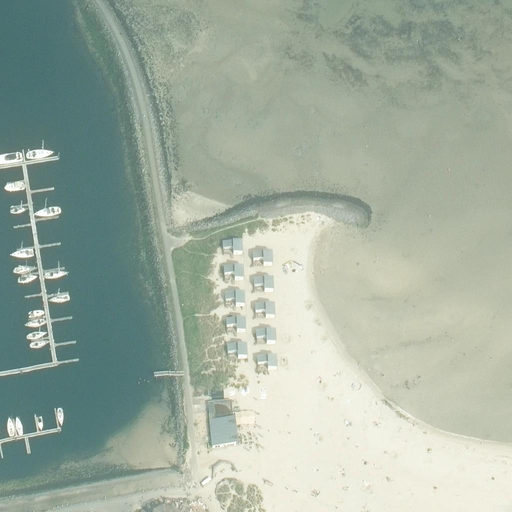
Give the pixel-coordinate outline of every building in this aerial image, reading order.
[(241,242),(222,243),(222,250),(232,250),(232,256),(242,255),(241,242)] [(271,254),(252,255),(252,262),(262,262),(262,268),(272,267),(271,254)] [(242,268),(223,269),(223,276),(233,276),(233,282),(243,281),(242,268)] [(272,280),(253,281),(253,288),(263,287),(263,294),(273,293),(272,280)] [(244,307),(244,294),(224,295),(225,302),(234,302),(235,308),(244,307)] [(274,306),(254,307),(255,314),(264,313),(265,319),(274,319),(274,306)] [(245,320),(225,321),(226,328),(235,328),(236,334),(245,333),(245,320)] [(275,332),(255,333),(256,340),(265,339),(266,345),(275,345),(275,332)] [(246,346),(227,347),(227,354),(237,354),(237,360),(246,359),(246,346)] [(276,358),(257,359),(257,366),(267,365),(267,371),(277,371),(276,358)] [(246,382),(237,382),(237,376),(224,376),(225,395),(246,395),(246,382)] [(209,423),(211,449),(237,447),(235,421),(209,423)]
